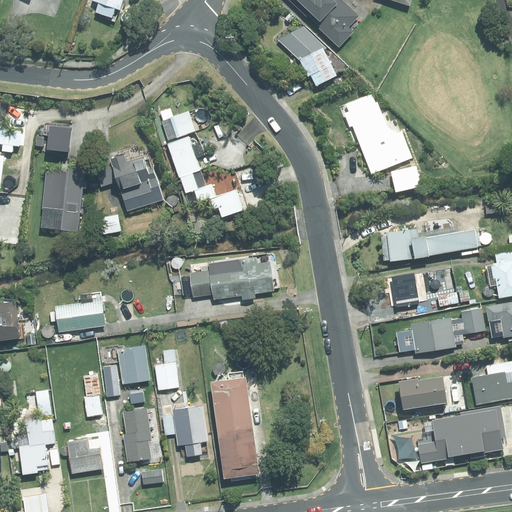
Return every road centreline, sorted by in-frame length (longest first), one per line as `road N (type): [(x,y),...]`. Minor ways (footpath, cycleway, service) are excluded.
road 1 (residential): [(345,374),(300,152),(210,47),(186,38)]
road 2 (residential): [(186,38),(98,78),(0,71)]
road 3 (residential): [(356,507),(340,395),(345,374)]
road 4 (residential): [(345,374),(380,504)]
road 5 (secondary): [(511,489),(380,504)]
